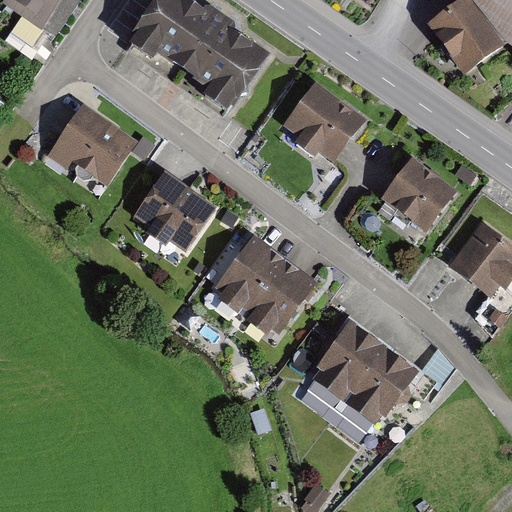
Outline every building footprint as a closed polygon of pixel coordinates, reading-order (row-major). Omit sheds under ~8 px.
[(0,0),(0,1),(17,13),(25,0),(0,0)] [(77,0),(25,0),(17,13),(53,37),(77,0)] [(273,56),(185,0),(159,0),(130,46),(235,114),(273,56)] [(511,0),(473,0),(476,1),(437,23),(474,79),(511,49),(511,0)] [(371,119),(322,85),(291,130),(305,139),(302,144),(321,157),(325,151),(341,162),(371,119)] [(89,105),(54,154),(73,167),(76,163),(111,189),(144,144),(89,105)] [(463,197),(418,161),(387,200),(432,236),(463,197)] [(219,209),(171,175),(142,217),(155,226),(150,233),(174,250),(177,245),(188,253),(219,209)] [(511,282),(511,241),(487,224),(456,268),(501,298),(511,282)] [(293,263),(260,239),(219,291),(252,317),(293,263)] [(321,285),(293,263),(252,317),(280,338),(321,285)] [(357,395),(391,347),(356,322),(322,371),(357,395)] [(424,370),(391,347),(357,395),(390,419),(424,370)] [(311,511),(322,511),(334,492),(319,484),(305,509),(311,511)]
